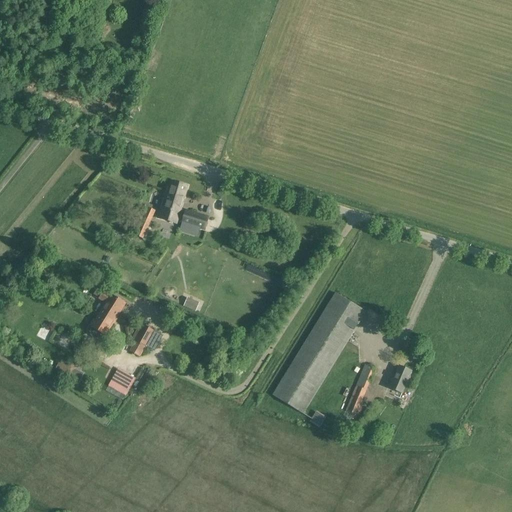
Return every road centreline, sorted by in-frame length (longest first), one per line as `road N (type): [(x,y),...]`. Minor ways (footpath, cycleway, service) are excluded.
road 1 (unclassified): [(511,262),(0,106)]
road 2 (unknown): [(152,355),(214,387),(234,382),(347,212)]
